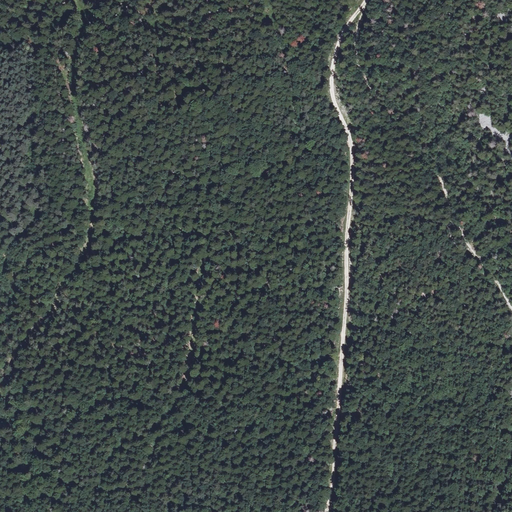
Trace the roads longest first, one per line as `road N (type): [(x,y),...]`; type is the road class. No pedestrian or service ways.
road 1 (track): [(327,511),(352,172),(332,82),(334,54),(360,5)]
road 2 (track): [(0,382),(65,289),(90,233),(92,185),(73,98),(85,18),(79,0)]
road 3 (track): [(360,5),(356,51),(372,93),(445,189),(453,218),(511,312)]
